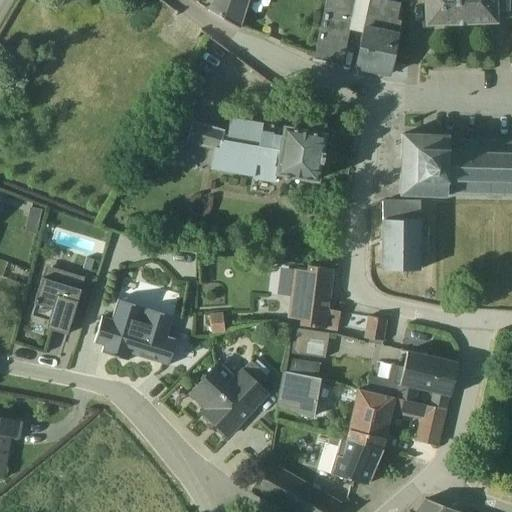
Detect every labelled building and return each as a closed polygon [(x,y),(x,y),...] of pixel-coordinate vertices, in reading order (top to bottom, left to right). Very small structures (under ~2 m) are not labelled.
[(244,0),(209,0),(205,11),(236,29),(244,0)] [(323,0),(311,58),(339,65),(346,30),(351,0),(323,0)] [(353,68),(386,75),(399,21),(394,20),(398,4),(379,0),(351,0),(346,30),(360,33),(353,68)] [(420,0),(421,27),(495,25),(495,12),(507,11),(506,0),(420,0)] [(170,115),(164,143),(183,149),(185,143),(211,150),(208,169),(251,177),(251,179),(272,183),(274,174),(313,181),(314,180),(321,136),(321,134),(280,126),(280,127),(278,138),(269,136),(271,125),(228,116),(227,117),(224,135),(222,134),(223,130),(222,130),(170,115)] [(446,136),(398,134),(398,165),(397,196),(434,197),(443,197),(443,194),(511,195),(511,140),(446,139),(446,136)] [(416,203),(381,202),(379,270),(415,271),(416,203)] [(39,209),(28,206),(22,228),(33,231),(39,209)] [(304,271),(292,269),(285,317),(298,320),(297,326),(334,331),(337,312),(325,309),(329,269),(305,265),(304,271)] [(82,277),(45,266),(31,303),(32,304),(29,316),(30,317),(32,312),(47,316),(43,328),(64,335),(82,277)] [(101,346),(99,353),(126,361),(127,354),(166,366),(174,340),(184,343),(186,336),(166,330),(170,317),(116,300),(110,322),(99,319),(91,343),(101,346)] [(208,315),(210,334),(222,332),(220,313),(208,315)] [(383,320),(366,316),(362,338),(380,341),(383,320)] [(295,329),(290,353),(322,357),(326,335),(295,329)] [(445,396),(447,396),(455,363),(454,363),(404,351),(400,367),(394,366),(390,365),(386,381),(367,376),(364,391),(413,402),(416,390),(430,394),(427,406),(442,410),(445,396)] [(281,372),(294,375),(297,360),(284,357),(281,372)] [(225,438),(267,394),(258,385),(266,377),(249,361),(241,369),(240,368),(231,377),(218,364),(220,362),(217,360),(186,394),(202,408),(198,413),(202,416),(201,419),(205,423),(204,425),(214,433),(215,432),(221,438),(223,437),(225,438)] [(294,375),(281,372),(274,410),(310,416),(316,380),(294,375)] [(414,440),(434,445),(442,410),(355,389),(345,429),(346,429),(343,440),(379,449),(388,411),(418,418),(413,440),(414,440)] [(0,417),(0,478),(1,479),(9,438),(16,439),(19,422),(0,417)] [(343,440),(328,436),(323,452),(321,452),(315,470),(328,474),(363,485),(379,449),(343,440)] [(333,511),(338,504),(265,463),(249,490),(286,511),(333,511)] [(459,511),(424,499),(413,511),(459,511)]
